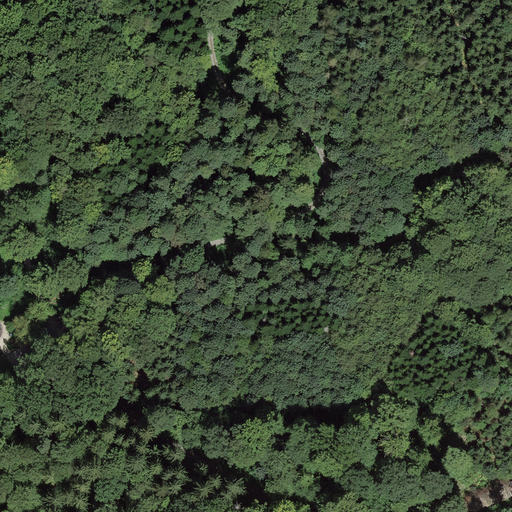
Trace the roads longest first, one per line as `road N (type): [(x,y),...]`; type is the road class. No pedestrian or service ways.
road 1 (track): [(203,0),(216,80),(247,114),(308,140),(326,171),(322,189),(294,215),(128,271),(81,298),(23,387)]
road 2 (track): [(511,166),(460,168),(443,178),(406,231),(378,247),(246,234)]
road 3 (track): [(129,415),(59,339),(0,190)]
road 4 (track): [(301,511),(163,442),(129,415)]
road 5 (track): [(129,415),(0,386)]
